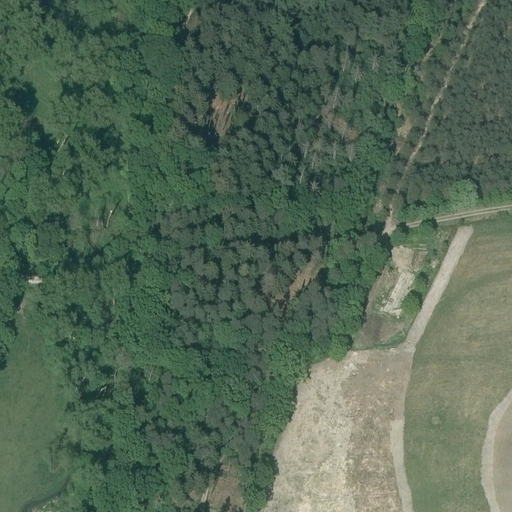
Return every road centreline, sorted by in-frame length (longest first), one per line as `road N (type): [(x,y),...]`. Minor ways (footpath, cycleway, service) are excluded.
road 1 (track): [(511,210),(180,255),(70,283),(0,275)]
road 2 (track): [(201,511),(212,475),(266,386),(332,335),(381,231)]
